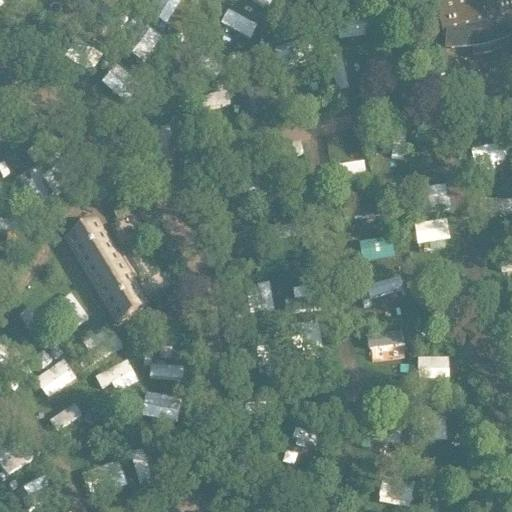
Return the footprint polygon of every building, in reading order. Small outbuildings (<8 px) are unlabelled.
[(511,0),(461,0),(433,7),(441,41),(463,36),(464,35),(493,28),(493,29),(511,24),(511,0)] [(498,54),(492,42),(470,47),(470,60),(498,54)] [(112,329),(146,309),(95,223),(62,242),(112,329)] [(356,273),(346,275),(348,283),(358,281),(356,273)] [(20,370),(23,376),(31,371),(28,365),(20,370)] [(284,444),(277,442),(275,449),(282,451),(284,444)]
